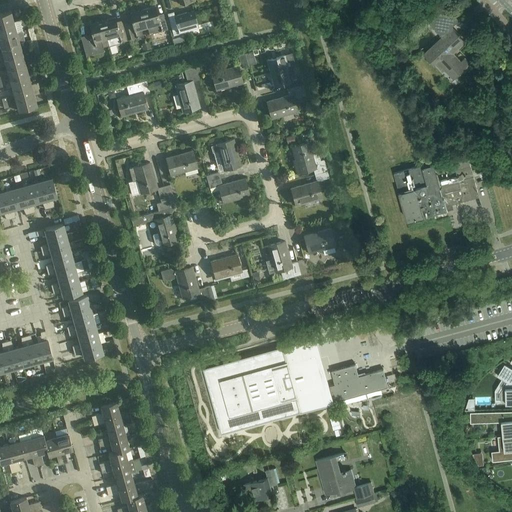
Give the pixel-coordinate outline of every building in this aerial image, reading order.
[(158,17),(155,7),(143,10),(147,27),(149,35),(168,30),(164,15),(158,17)] [(466,42),(452,26),(459,19),(449,8),(443,14),(441,12),(429,22),(442,36),(423,53),(433,65),(437,61),(453,80),(471,64),(465,58),(461,61),(454,53),(466,42)] [(147,27),(143,10),(130,13),(133,24),(128,25),(132,40),(144,36),(141,28),(147,27)] [(0,14),(0,25),(15,22),(12,11),(0,14)] [(198,26),(194,11),(175,17),(174,12),(168,14),(174,35),(187,32),(186,30),(198,26)] [(116,23),(115,18),(102,21),(109,46),(127,41),(122,22),(116,23)] [(109,46),(102,21),(90,25),(92,35),(81,38),(86,56),(104,51),(103,48),(109,46)] [(0,37),(18,32),(15,22),(0,25),(0,37)] [(22,31),(18,32),(0,37),(0,44),(1,48),(20,43),(25,41),(22,31)] [(23,53),(20,43),(1,48),(4,58),(23,53)] [(26,63),(23,53),(4,58),(7,69),(26,63)] [(249,66),(245,53),(238,55),(242,68),(249,66)] [(285,56),(268,60),(275,86),(289,82),(291,88),(304,85),(302,78),(292,81),(290,75),(294,74),(293,68),(296,67),(292,54),(285,56)] [(29,74),(26,63),(7,69),(10,79),(29,74)] [(238,66),(212,73),(217,90),(243,83),(238,66)] [(200,107),(197,94),(193,81),(199,79),(196,67),(185,70),(188,82),(176,86),(179,95),(174,97),(177,108),(182,107),(183,111),(200,107)] [(32,84),(29,74),(10,79),(13,90),(32,84)] [(144,95),(149,94),(150,93),(147,81),(127,86),(129,96),(117,99),(122,116),(148,109),(144,95)] [(35,95),(32,84),(13,90),(15,100),(35,95)] [(294,99),(306,95),(304,85),(291,88),(292,94),(267,101),(272,119),(298,111),(294,99)] [(38,106),(35,95),(15,100),(18,111),(38,106)] [(211,146),(213,153),(219,151),(224,170),(241,165),(234,139),(217,144),(217,145),(211,146)] [(313,169),(315,175),(328,172),(324,160),(321,161),(318,153),(312,154),(309,142),(292,147),(297,164),(294,164),(297,173),(313,169)] [(192,151),(167,158),(171,175),(197,168),(192,151)] [(479,197),(472,172),(467,152),(452,156),(453,159),(423,167),(422,165),(394,172),(407,221),(447,210),(446,203),(450,202),(450,204),(479,197)] [(158,188),(151,162),(130,168),(133,181),(129,183),(132,195),(157,188),(158,188)] [(221,179),(219,173),(219,172),(206,176),(208,182),(221,179)] [(317,181),(329,178),(328,172),(315,175),(317,181),(292,188),(296,205),(322,198),(317,181)] [(57,196),(52,178),(43,181),(50,207),(54,206),(53,197),(57,196)] [(249,195),(245,179),(222,185),(221,179),(208,182),(211,192),(220,190),(224,203),(249,195)] [(50,207),(43,181),(33,184),(38,201),(42,200),(46,208),(50,207)] [(38,201),(33,184),(24,186),(31,213),(35,212),(34,202),(38,201)] [(174,197),(170,184),(164,186),(170,208),(176,207),(180,206),(177,196),(174,197)] [(31,213),(24,186),(14,189),(18,207),(22,205),(26,214),(31,213)] [(161,201),(156,202),(159,211),(170,208),(164,186),(158,188),(157,188),(161,201)] [(18,207),(14,189),(4,192),(11,218),(16,217),(15,208),(18,207)] [(11,218),(4,192),(0,192),(0,211),(3,211),(7,220),(11,218)] [(172,215),(176,207),(170,208),(159,211),(132,219),(133,225),(155,219),(158,232),(154,233),(153,235),(155,242),(156,244),(158,245),(160,245),(162,245),(179,240),(172,215)] [(66,234),(63,224),(36,231),(38,236),(47,235),(48,239),(66,234)] [(304,236),(309,253),(323,249),(325,255),(337,251),(330,229),(304,236)] [(68,243),(66,234),(48,239),(49,242),(41,246),(42,251),(68,243)] [(292,263),(288,249),(285,241),(268,246),(276,272),(283,270),(285,278),(301,274),(298,262),(292,263)] [(71,253),(68,243),(42,251),(43,255),(52,254),(53,258),(71,253)] [(74,262),(71,253),(53,258),(54,262),(46,266),(47,270),(74,262)] [(212,261),(216,278),(242,271),(237,254),(212,261)] [(303,260),(298,262),(301,274),(307,272),(303,260)] [(76,272),(74,262),(47,270),(48,274),(58,273),(59,277),(76,272)] [(199,289),(195,275),(192,266),(175,271),(171,268),(161,271),(163,281),(177,277),(183,297),(199,293),(201,302),(208,300),(205,287),(199,289)] [(79,282),(76,272),(59,277),(60,281),(51,285),(53,289),(79,282)] [(82,291),(79,282),(53,289),(54,293),(63,293),(64,296),(82,291)] [(214,298),(211,285),(205,287),(208,300),(214,298)] [(89,304),(87,294),(69,299),(70,304),(62,307),(63,311),(89,304)] [(92,314),(89,304),(63,311),(64,316),(73,315),(74,319),(92,314)] [(95,323),(92,314),(74,319),(75,323),(67,326),(68,331),(95,323)] [(97,333),(95,324),(95,323),(68,331),(70,335),(79,334),(80,338),(97,333)] [(42,341),(38,342),(43,360),(53,357),(46,331),(41,332),(42,341)] [(100,343),(97,333),(80,338),(81,342),(72,346),(74,350),(100,343)] [(43,360),(38,342),(34,343),(31,335),(26,336),(31,356),(33,363),(43,360)] [(31,356),(26,336),(22,337),(23,346),(18,348),(21,356),(23,365),(33,363),(31,356)] [(204,368),(204,369),(222,432),(331,402),(326,385),(322,386),(314,356),(318,355),(313,338),(306,340),(266,351),(254,354),(204,368)] [(21,356),(18,348),(15,349),(11,340),(6,341),(10,356),(13,368),(23,365),(21,356)] [(13,368),(10,356),(6,341),(2,342),(3,352),(0,352),(0,356),(4,371),(13,368)] [(103,353),(100,343),(74,350),(75,354),(84,354),(85,358),(103,353)] [(335,383),(330,385),(334,401),(388,386),(383,369),(359,376),(355,364),(332,370),(334,378),(333,378),(335,383)] [(511,368),(509,366),(502,378),(511,384),(505,394),(507,402),(511,400),(511,368)] [(120,413),(117,401),(101,406),(103,413),(92,416),(93,421),(120,413)] [(511,410),(470,411),(470,422),(502,421),(503,435),(511,434),(511,410)] [(124,425),(120,413),(93,421),(94,425),(105,422),(107,429),(124,425)] [(127,437),(124,425),(107,429),(109,436),(98,439),(99,444),(127,437)] [(73,450),(68,433),(56,436),(64,464),(69,463),(66,452),(73,450)] [(511,434),(503,435),(498,435),(499,450),(494,450),(492,451),(493,461),(511,458),(511,434)] [(45,439),(44,435),(32,438),(40,465),(44,464),(41,453),(48,451),(45,439)] [(56,436),(45,439),(48,451),(49,456),(56,454),(59,465),(64,464),(56,436)] [(130,448),(127,437),(99,444),(100,449),(112,446),(113,452),(113,453),(125,449),(125,450),(130,448)] [(40,465),(32,438),(21,441),(26,458),(32,456),(35,467),(40,465)] [(26,458),(21,441),(9,444),(17,472),(21,470),(18,460),(26,458)] [(17,472),(9,444),(0,446),(0,456),(2,464),(9,462),(12,473),(17,472)] [(128,461),(125,450),(125,449),(113,453),(113,452),(109,453),(111,461),(100,464),(101,469),(128,461)] [(339,492),(346,490),(356,487),(358,497),(374,493),(371,483),(356,487),(351,470),(346,471),(346,470),(341,472),(336,455),(317,460),(326,493),(338,490),(339,492)] [(133,460),(128,461),(101,469),(102,473),(113,470),(115,477),(131,472),(136,471),(133,460)] [(246,487),(244,487),(245,490),(246,489),(249,500),(272,494),(270,486),(278,483),(274,468),(266,470),(268,477),(245,484),(246,487)] [(135,484),(132,473),(131,472),(115,477),(117,484),(106,487),(108,491),(135,484)] [(138,496),(138,495),(135,484),(108,491),(109,496),(120,493),(122,501),(127,499),(138,496)] [(278,499),(286,496),(283,488),(275,491),(278,499)] [(124,511),(146,506),(143,494),(138,495),(138,496),(127,499),(129,506),(117,509),(118,511),(124,511)] [(356,500),(355,500),(357,508),(374,503),(372,494),(355,499),(356,500)] [(29,505),(27,497),(11,502),(13,511),(20,511),(42,506),(40,502),(29,505)]
